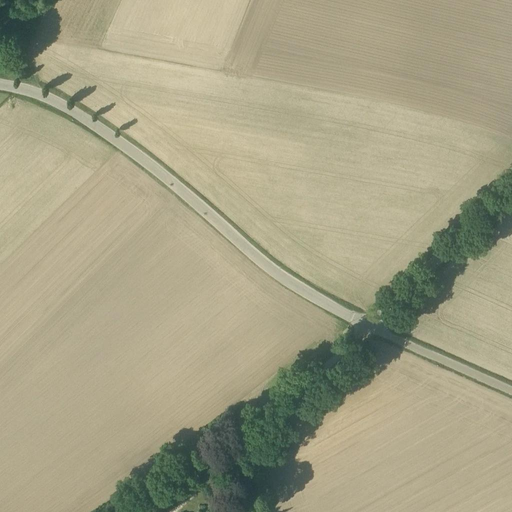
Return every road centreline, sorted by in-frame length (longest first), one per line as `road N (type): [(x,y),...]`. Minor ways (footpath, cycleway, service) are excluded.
road 1 (tertiary): [(368,327),(276,273),(146,162),(68,109),(0,85)]
road 2 (track): [(368,327),(200,486)]
road 3 (tertiary): [(368,327),(511,184)]
road 4 (unclassified): [(511,391),(368,327)]
